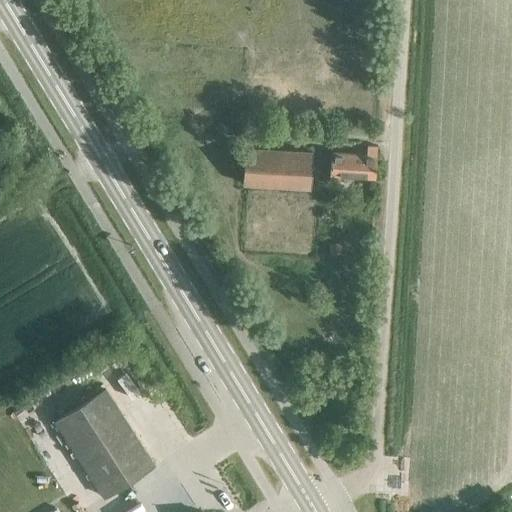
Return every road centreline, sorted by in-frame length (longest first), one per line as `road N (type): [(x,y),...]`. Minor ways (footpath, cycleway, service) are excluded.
road 1 (secondary): [(309,511),(0,3)]
road 2 (unclassified): [(316,511),(384,453),(412,0)]
